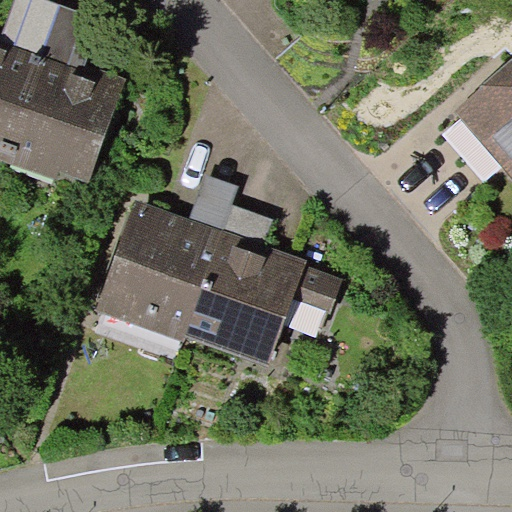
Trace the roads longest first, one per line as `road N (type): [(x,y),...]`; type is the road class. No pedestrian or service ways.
road 1 (residential): [(471,476),(457,341),(426,287),(185,0)]
road 2 (residential): [(471,476),(214,482),(0,510)]
